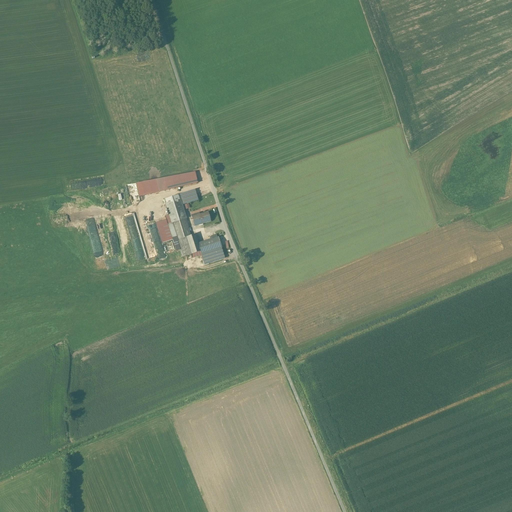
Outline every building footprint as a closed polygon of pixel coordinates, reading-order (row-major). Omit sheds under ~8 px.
[(135,182),(138,195),(197,184),(195,171),(135,182)] [(179,195),(164,199),(172,223),(173,223),(173,222),(185,219),(186,219),(182,205),(198,200),(195,190),(179,195)] [(207,213),(200,215),(199,213),(191,216),(193,226),(210,221),(207,213)] [(185,219),(173,222),(173,223),(177,237),(178,240),(180,239),(187,237),(191,235),(185,219)] [(172,223),(167,224),(172,238),(177,237),(173,223),(172,223)] [(191,235),(187,237),(191,249),(199,246),(198,243),(195,234),(191,235)] [(187,237),(180,239),(186,256),(192,254),(191,249),(187,237)] [(217,237),(198,243),(199,246),(200,251),(203,261),(223,255),(221,248),(217,237)]
